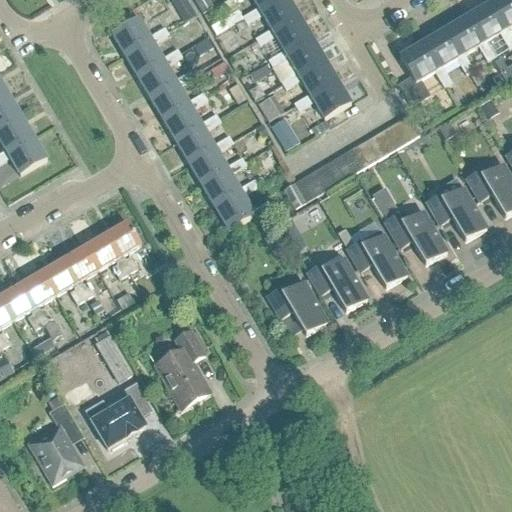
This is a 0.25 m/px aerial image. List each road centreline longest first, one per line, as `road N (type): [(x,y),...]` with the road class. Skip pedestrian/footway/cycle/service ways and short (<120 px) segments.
road 1 (residential): [(279,399),(139,161)]
road 2 (residential): [(279,399),(511,262)]
road 3 (residential): [(89,511),(279,399)]
road 4 (residential): [(0,245),(139,161)]
road 5 (residential): [(139,161),(61,28)]
